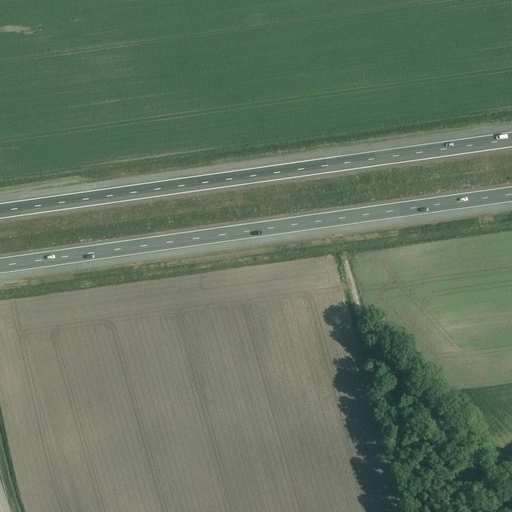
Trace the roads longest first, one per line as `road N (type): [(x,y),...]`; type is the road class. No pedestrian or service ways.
road 1 (motorway): [(0,265),(511,193)]
road 2 (motorway): [(511,140),(0,211)]
road 3 (unclassified): [(511,500),(371,343),(344,257)]
